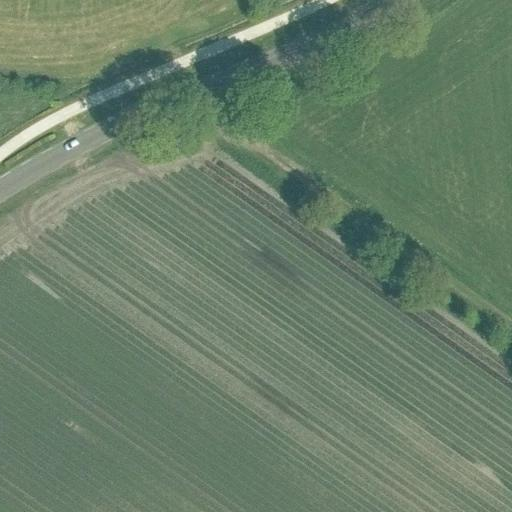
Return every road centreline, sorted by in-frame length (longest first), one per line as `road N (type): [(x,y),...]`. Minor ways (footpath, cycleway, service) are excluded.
road 1 (tertiary): [(0,191),(35,168),(321,43),(394,0)]
road 2 (track): [(193,97),(511,331)]
